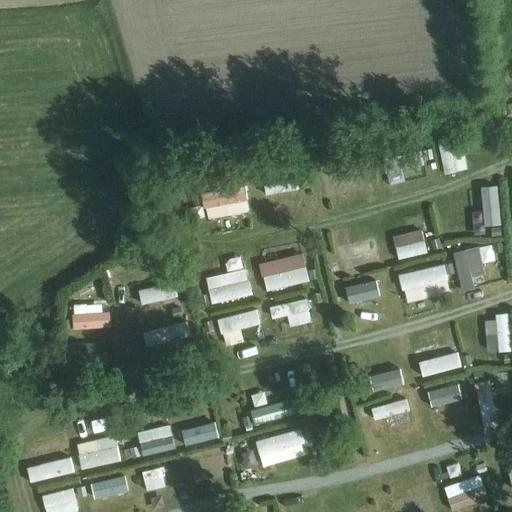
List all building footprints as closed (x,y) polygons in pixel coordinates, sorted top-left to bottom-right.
[(460,136),(438,139),(446,175),(456,173),(456,171),(467,169),(460,136)] [(431,149),(382,159),(385,173),(406,169),(408,178),(424,175),(422,165),(424,165),(423,161),(433,158),(431,149)] [(244,185),(201,194),(204,209),(206,208),(208,219),(249,211),(244,185)] [(497,186),(482,188),(485,227),(500,226),(497,186)] [(463,230),(474,230),(474,205),(462,206),(463,230)] [(460,230),(461,219),(447,217),(445,228),(460,230)] [(421,230),(392,237),(398,260),(428,253),(421,230)] [(375,241),(337,250),(343,273),(381,264),(375,241)] [(469,254),(457,256),(463,297),(475,295),(469,254)] [(444,265),(398,276),(402,290),(447,280),(444,265)] [(248,271),(229,275),(233,297),(262,291),(260,278),(250,281),(248,271)] [(390,278),(352,287),(355,298),(375,294),(378,305),(395,301),(390,278)] [(174,282),(138,291),(142,305),(177,297),(174,282)] [(310,297),(283,303),(288,328),(315,322),(310,297)] [(74,315),(73,315),(74,330),(111,327),(110,313),(103,313),(102,305),(73,306),(74,315)] [(257,310),(217,320),(220,334),(222,333),(226,347),(244,342),(243,340),(255,337),(252,327),(260,324),(257,310)] [(500,310),(487,310),(488,349),(501,349),(500,310)] [(177,316),(133,328),(137,346),(182,334),(177,316)] [(453,342),(415,352),(422,378),(461,367),(453,342)] [(72,356),(68,356),(69,368),(104,365),(102,343),(71,345),(72,356)] [(405,371),(371,380),(374,391),(408,383),(405,371)] [(475,426),(490,423),(480,377),(465,380),(475,426)] [(451,400),(447,379),(418,386),(423,406),(451,400)] [(255,387),(241,390),(244,404),(258,401),(255,387)] [(293,399),(250,411),(254,425),(297,413),(293,399)] [(407,400),(376,408),(378,419),(380,418),(383,429),(413,422),(407,400)] [(81,414),(85,429),(102,425),(99,410),(81,414)] [(201,418),(179,423),(184,444),(217,437),(210,414),(201,416),(201,418)] [(169,426),(137,434),(143,457),(176,448),(169,426)] [(301,429),(256,442),(260,456),(305,443),(301,429)] [(97,440),(77,445),(83,470),(121,461),(118,447),(112,448),(110,439),(98,442),(97,440)] [(45,453),(27,458),(33,483),(76,472),(72,458),(48,464),(45,453)] [(182,465),(144,475),(147,487),(185,477),(182,465)] [(207,489),(219,485),(214,470),(202,474),(207,489)] [(480,475),(444,488),(453,510),(488,497),(480,475)] [(122,477),(90,485),(93,497),(125,489),(122,477)] [(424,511),(417,478),(401,481),(404,494),(388,497),(390,511),(424,511)] [(74,488),(38,497),(41,510),(60,505),(61,511),(76,511),(76,509),(78,508),(74,488)] [(141,492),(144,504),(156,501),(153,489),(141,492)]
